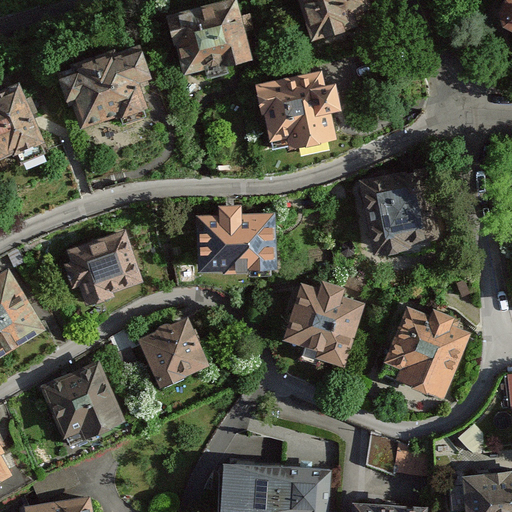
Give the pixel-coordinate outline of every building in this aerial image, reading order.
[(234,0),(215,0),(169,12),(184,68),(248,52),(234,0)] [(302,0),(313,32),(368,14),(363,0),(302,0)] [(511,0),(503,0),(511,29),(511,0)] [(140,44),(63,69),(79,120),(121,106),(124,116),(146,109),(135,75),(149,71),(140,44)] [(336,70),(267,89),(286,157),(355,139),(336,70)] [(0,84),(0,147),(40,132),(18,77),(0,84)] [(362,178),(376,247),(439,235),(425,165),(362,178)] [(200,276),(278,272),(275,213),(248,214),(248,202),(220,204),(221,219),(198,220),(200,276)] [(82,296),(141,274),(125,231),(66,253),(82,296)] [(0,345),(41,321),(8,268),(0,272),(0,345)] [(324,288),(300,281),(282,344),(346,363),(365,300),(345,294),(349,281),(328,275),(324,288)] [(467,328),(407,308),(386,371),(446,391),(467,328)] [(185,311),(138,335),(164,385),(210,361),(185,311)] [(100,356),(46,381),(73,440),(127,415),(100,356)] [(409,467),(415,439),(378,430),(371,459),(409,467)] [(0,447),(0,481),(16,472),(0,447)] [(226,459),(221,511),(234,511),(324,511),(328,468),(226,459)] [(511,511),(511,467),(465,473),(469,511),(511,511)] [(24,511),(96,511),(94,494),(23,505),(24,511)] [(426,511),(427,502),(352,498),(351,511),(426,511)]
